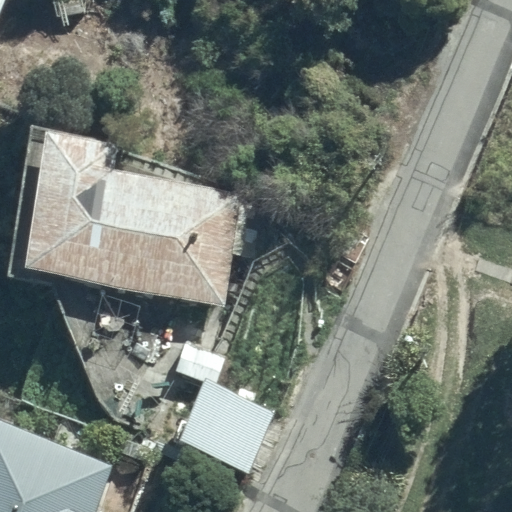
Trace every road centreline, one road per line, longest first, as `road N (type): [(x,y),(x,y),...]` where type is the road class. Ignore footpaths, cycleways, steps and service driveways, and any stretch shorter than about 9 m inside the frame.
road 1 (residential): [(295,511),(509,0)]
road 2 (track): [(413,239),(484,285),(416,511)]
